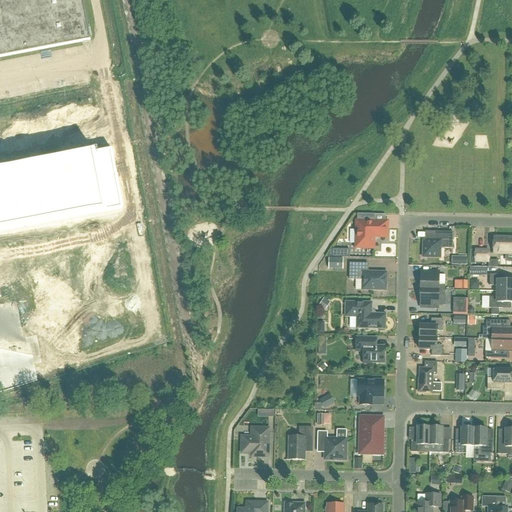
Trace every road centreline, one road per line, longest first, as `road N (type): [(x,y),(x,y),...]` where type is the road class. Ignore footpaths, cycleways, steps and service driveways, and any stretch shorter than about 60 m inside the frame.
road 1 (residential): [(399,406),(405,224),(511,223)]
road 2 (residential): [(398,477),(237,473)]
